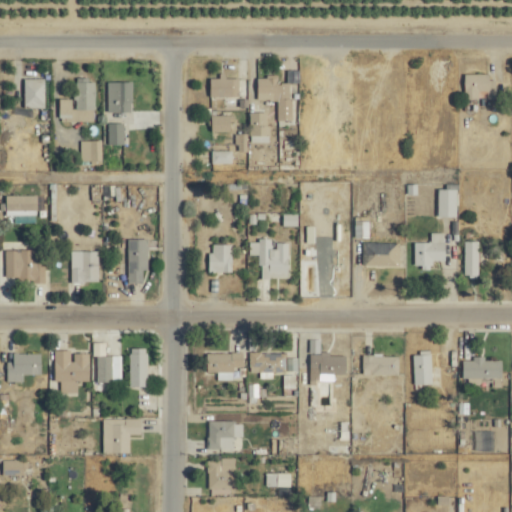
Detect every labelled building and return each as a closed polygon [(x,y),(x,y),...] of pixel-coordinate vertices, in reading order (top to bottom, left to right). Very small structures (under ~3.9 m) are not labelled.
[(492,74),(460,74),(460,93),(492,93),(492,74)] [(254,100),(273,99),(274,121),(288,121),(287,83),(275,84),(275,77),(254,77),(254,100)] [(41,108),(42,79),(21,78),(20,108),(41,108)] [(91,123),(91,78),(72,78),(72,99),(56,100),(56,124),(91,123)] [(207,79),(207,97),(235,97),(235,79),(207,79)] [(362,79),(362,109),(381,109),(381,95),(389,95),(389,79),(362,79)] [(103,112),(128,112),(128,82),(103,82),(103,112)] [(247,112),(247,135),(262,135),(262,112),(247,112)] [(206,116),(206,132),(229,132),(229,116),(206,116)] [(120,124),(104,124),(104,145),(120,145),(120,124)] [(232,135),(232,151),(243,151),(243,135),(232,135)] [(207,165),(228,164),(228,151),(207,151),(207,165)] [(453,217),(453,185),(435,185),(435,217),(453,217)] [(34,196),(2,196),(2,216),(34,216),(34,196)] [(411,265),(441,265),(441,233),(426,233),(426,243),(411,243),(411,265)] [(124,283),(144,283),(144,240),(124,240),(124,283)] [(474,241),(460,241),(460,278),(474,278),(474,241)] [(285,278),(284,242),(244,243),(245,259),(257,259),(257,279),(285,278)] [(395,243),(358,243),(358,266),(395,266),(395,243)] [(229,273),(229,244),(205,244),(205,273),(229,273)] [(0,250),(1,283),(42,282),(42,258),(32,258),(32,250),(0,250)] [(94,252),(67,252),(67,284),(94,284),(94,252)] [(144,349),(126,349),(126,387),(144,387),(144,349)] [(51,383),(56,383),(56,393),(74,393),(74,383),(85,383),(85,352),(51,352),(51,383)] [(410,386),(427,386),(427,352),(410,352),(410,386)] [(19,375),(37,375),(37,354),(3,354),(3,383),(19,383),(19,375)] [(202,354),(202,372),(240,372),(240,354),(202,354)] [(246,373),(282,373),(282,354),(246,354),(246,373)] [(328,375),(343,375),(343,354),(306,354),(306,382),(328,382),(328,375)] [(394,375),(394,356),(358,356),(358,375),(394,375)] [(115,357),(89,357),(89,385),(115,385),(115,357)] [(498,359),(458,359),(458,379),(498,379),(498,359)] [(252,403),(254,386),(245,385),(244,402),(252,403)] [(137,419),(99,419),(99,454),(125,454),(125,436),(137,436),(137,419)] [(231,422),(204,422),(204,450),(231,450),(231,422)] [(0,475),(20,475),(20,460),(0,460),(0,475)] [(204,460),(204,490),(231,490),(231,460),(204,460)]
